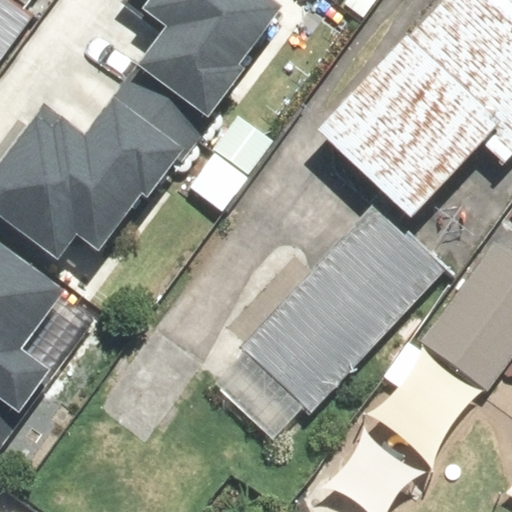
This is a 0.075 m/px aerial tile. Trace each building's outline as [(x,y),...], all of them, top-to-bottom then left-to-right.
[(0,0),(0,64),(34,17),(9,0),(0,0)] [(254,0),(132,0),(139,5),(131,17),(161,39),(141,65),(216,122),(285,29),(251,4),(254,0)] [(511,0),(449,0),(314,135),(408,229),(482,155),(500,172),(511,160),(511,0)] [(47,112),(0,167),(0,226),(54,273),(75,248),(91,262),(202,132),(139,77),(83,142),(47,112)] [(388,279),(348,241),(241,355),(253,366),(221,400),(271,447),(304,412),(310,418),(442,278),(414,251),(388,279)] [(511,360),(511,266),(488,249),(367,421),(436,469),(511,361),(511,360)] [(0,449),(51,378),(23,359),(63,302),(0,257),(0,449)] [(406,511),(426,483),(355,434),(311,499),(329,511),(406,511)]
